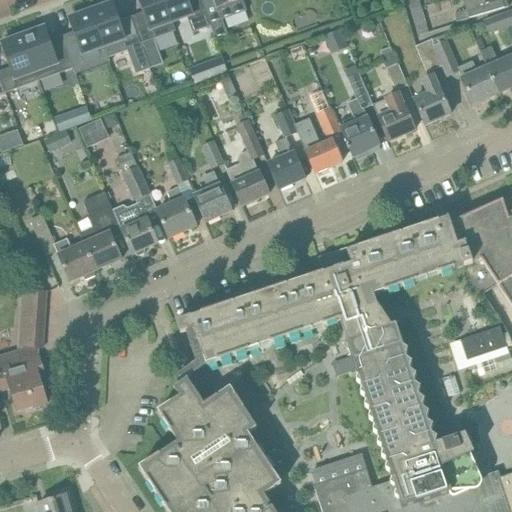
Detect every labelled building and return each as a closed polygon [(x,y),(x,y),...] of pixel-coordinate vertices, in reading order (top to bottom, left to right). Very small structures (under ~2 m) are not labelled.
[(131,18),(133,24),(137,35),(140,44),(175,32),(162,0),(137,0),(143,13),(131,18)] [(162,0),(175,32),(175,31),(172,22),(187,17),(193,33),(211,26),(210,24),(202,2),(201,0),(162,0)] [(202,0),(201,0),(211,26),(216,40),(228,35),(222,20),(246,11),(242,0),(202,0)] [(408,0),(407,0),(411,11),(420,9),(416,0),(408,0)] [(502,0),(462,0),(466,10),(454,14),(457,23),(489,13),(509,8),(507,2),(502,0)] [(137,35),(133,24),(122,28),(113,4),(91,12),(104,47),(137,35)] [(411,11),(419,36),(428,33),(420,9),(411,11)] [(511,11),(497,17),(485,22),(489,34),(511,25),(511,11)] [(104,47),(91,12),(68,20),(77,44),(66,48),(70,60),(104,47)] [(73,69),(70,60),(66,48),(54,52),(45,28),(23,36),(39,81),(73,69)] [(441,66),(443,66),(448,76),(460,70),(446,39),(445,40),(443,34),(430,40),(441,66)] [(9,69),(0,72),(0,79),(5,93),(39,81),(23,36),(1,45),(9,69)] [(427,73),(441,66),(430,40),(415,47),(427,73)] [(480,53),(485,64),(498,94),(511,88),(511,57),(498,63),(492,48),(480,53)] [(381,57),(386,70),(396,92),(408,86),(393,52),(381,57)] [(462,80),(465,87),(473,105),(498,94),(485,64),(474,69),(476,74),(462,80)] [(362,111),(372,106),(372,105),(358,74),(348,78),(362,111)] [(413,100),(417,108),(425,127),(451,115),(433,75),(422,80),(428,94),(413,100)] [(373,106),(380,124),(389,143),(415,131),(404,107),(397,93),(384,99),(384,100),(372,105),(372,106),(373,106)] [(340,132),(330,108),(317,114),(326,138),(340,132)] [(288,112),(276,117),(285,139),(297,133),(294,125),(288,112)] [(349,149),(353,158),(355,157),(357,161),(369,156),(368,152),(379,147),(364,113),(353,119),(355,123),(340,129),(348,145),(346,146),(348,150),(349,149)] [(320,145),(309,119),(294,125),(297,133),(298,133),(306,153),(315,175),(342,163),(334,145),(331,140),(320,145)] [(231,185),(234,189),(242,207),(269,195),(259,173),(258,174),(252,161),(263,156),(255,138),(253,134),(247,120),(235,126),(242,139),(247,152),(239,155),(238,159),(240,165),(226,170),(232,185),(231,185)] [(280,158),(267,164),(279,191),(305,179),(294,154),(293,154),(286,138),(274,144),(280,158)] [(222,165),(213,144),(202,149),(211,170),(222,165)] [(137,167),(131,153),(117,159),(123,173),(122,174),(133,201),(150,193),(139,167),(137,167)] [(167,164),(176,184),(188,179),(179,159),(167,164)] [(194,197),(198,205),(206,223),(231,212),(223,193),(219,185),(218,186),(212,173),(201,178),(207,191),(194,197)] [(156,211),(161,221),(169,239),(196,227),(188,209),(178,188),(167,194),(171,204),(156,211)] [(95,272),(121,260),(108,230),(119,225),(112,210),(104,193),(83,203),(94,228),(79,235),(83,245),(95,272)] [(340,320),(347,342),(392,327),(378,307),(374,296),(511,250),(511,197),(498,203),(450,223),(448,218),(330,258),(334,271),(324,274),(324,273),(177,323),(180,334),(193,329),(206,366),(340,320)] [(124,205),(112,210),(119,225),(132,255),(158,244),(140,204),(129,208),(124,205)] [(40,217),(30,221),(46,257),(57,252),(70,283),(95,272),(83,245),(70,250),(65,240),(53,246),(40,217)] [(17,351),(0,355),(0,390),(0,391),(10,388),(17,413),(47,404),(39,378),(44,376),(39,359),(40,348),(43,349),(46,293),(22,291),(17,351)] [(434,442),(396,326),(392,327),(347,342),(393,481),(372,488),(367,470),(314,487),(322,511),(511,511),(511,474),(501,478),(498,472),(450,488),(443,466),(473,452),(464,433),(434,442)] [(187,380),(173,389),(179,398),(158,412),(178,443),(139,468),(168,511),(274,511),(264,496),(281,485),(248,435),(257,429),(230,389),(204,406),(187,380)] [(69,511),(65,497),(38,505),(40,511),(69,511)]
